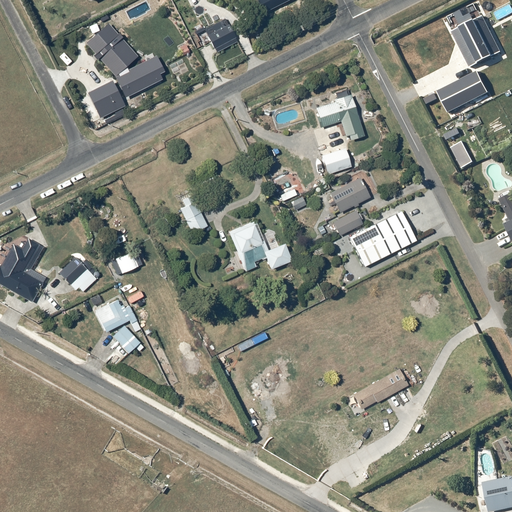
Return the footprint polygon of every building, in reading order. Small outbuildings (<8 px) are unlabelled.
[(210,24),(202,10),(196,14),(204,27),(210,24)] [(231,24),(228,18),(205,30),(215,51),(239,40),(231,24)] [(97,60),(99,58),(116,76),(138,57),(109,23),(86,43),(96,54),(94,56),(97,60)] [(83,45),(77,30),(57,39),(64,54),(83,45)] [(123,100),(127,98),(163,78),(160,73),(164,71),(156,57),(116,79),(89,94),(102,118),(126,105),(123,100)] [(316,105),(318,116),(316,116),(319,128),(329,125),(342,122),(346,137),(350,136),(351,140),(363,137),(353,95),(349,96),(348,91),(336,94),(337,99),(316,105)] [(496,151),(481,125),(468,132),(471,137),(450,149),(459,164),(481,151),(485,158),(496,151)] [(322,155),(322,156),(325,166),(328,174),(352,167),(346,148),(322,155)] [(369,198),(360,178),(330,193),(340,213),(369,198)] [(296,195),(292,187),(282,193),(286,201),(296,195)] [(511,196),(501,203),(511,223),(508,226),(511,233),(511,196)] [(195,201),(181,208),(193,233),(207,226),(195,201)] [(363,224),(357,210),(333,222),(340,236),(363,224)] [(403,211),(396,214),(350,237),(365,267),(417,241),(410,226),(403,211)] [(258,220),(230,231),(246,271),(256,267),(254,263),(266,258),(271,270),(294,261),(287,244),(270,251),(258,220)] [(40,244),(29,238),(23,249),(14,244),(0,267),(0,266),(0,283),(32,302),(43,283),(24,272),(40,244)] [(85,260),(82,263),(75,256),(59,272),(76,290),(79,287),(83,292),(97,279),(92,274),(95,271),(85,260)] [(96,311),(106,332),(130,321),(135,333),(141,330),(129,305),(122,309),(118,300),(96,311)] [(143,347),(126,325),(113,335),(128,354),(136,347),(139,350),(143,347)] [(401,369),(355,394),(362,408),(380,398),(382,402),(410,387),(401,369)] [(320,431),(325,440),(322,442),(324,446),(322,448),(327,457),(333,454),(338,463),(357,453),(339,421),(320,431)] [(397,447),(390,433),(376,440),(383,454),(397,447)] [(511,477),(485,482),(487,495),(478,497),(480,511),(506,511),(506,509),(511,508),(511,477)]
